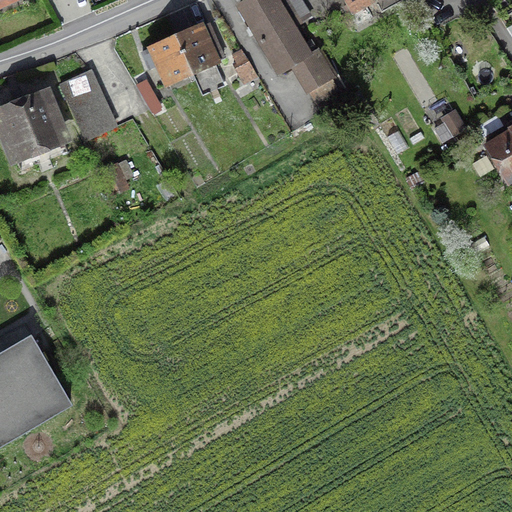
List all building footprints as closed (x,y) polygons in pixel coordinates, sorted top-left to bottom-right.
[(282,0),(249,0),(239,6),(285,83),(320,63),(282,0)] [(340,0),(349,17),(380,0),(340,0)] [(195,27),(147,50),(169,96),(217,73),(195,27)] [(91,71),(58,87),(84,144),(118,129),(91,71)] [(50,93),(0,111),(0,128),(15,169),(71,148),(50,93)] [(511,183),(511,125),(510,122),(468,150),(497,193),(511,183)] [(33,337),(0,355),(0,442),(70,402),(33,337)]
